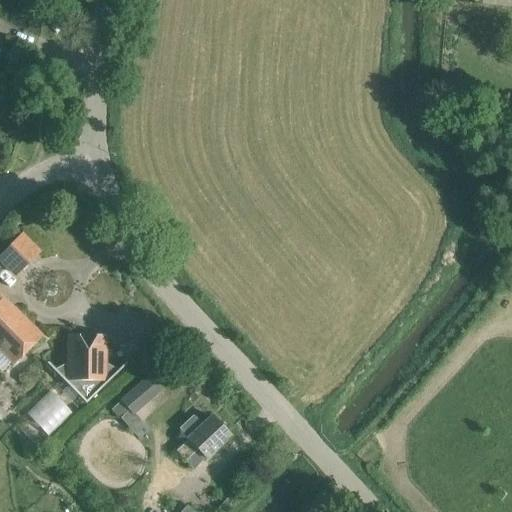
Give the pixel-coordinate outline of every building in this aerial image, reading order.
[(22,228),(0,248),(0,258),(14,274),(41,249),(22,228)] [(42,336),(0,294),(0,351),(13,365),(42,336)] [(79,335),(69,335),(69,362),(55,369),(87,402),(119,371),(106,364),(107,335),(96,335),(95,337),(87,352),(79,337),(79,335)] [(160,386),(150,375),(111,410),(119,420),(160,386)] [(230,436),(211,416),(175,451),(193,470),(204,459),(206,460),(230,436)] [(227,511),(233,505),(227,499),(219,509),(222,511),(227,511)]
